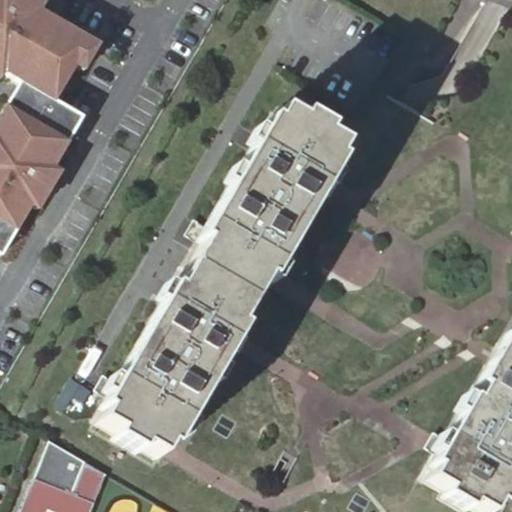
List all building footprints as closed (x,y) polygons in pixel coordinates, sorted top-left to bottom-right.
[(65,64),(67,66),(78,47),(68,41),(71,34),(17,3),(18,0),(0,0),(0,74),(18,85),(44,100),(65,64)] [(0,239),(28,192),(35,196),(43,183),(36,179),(72,116),(44,100),(18,85),(3,110),(0,108),(0,239)] [(85,424),(91,427),(278,115),(272,112),(85,424)] [(278,115),(91,427),(150,462),(337,151),(278,115)] [(342,154),(337,151),(150,462),(156,466),(342,154)] [(511,314),(414,483),(418,485),(511,323),(511,314)] [(435,495),(460,510),(464,511),(482,511),(511,462),(511,323),(418,485),(435,495)] [(42,438),(11,511),(83,511),(100,471),(42,438)] [(452,511),(459,511),(460,510),(435,495),(432,501),(452,511)]
